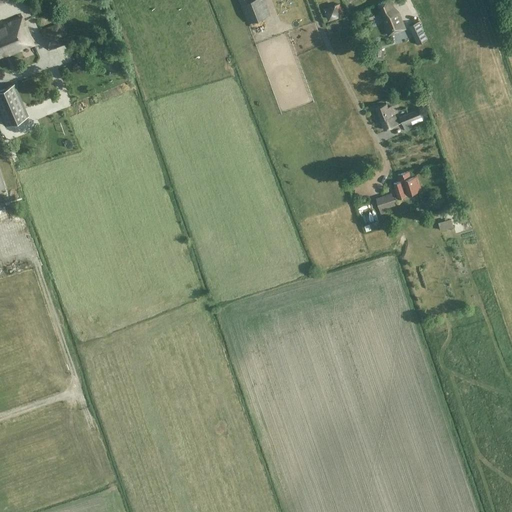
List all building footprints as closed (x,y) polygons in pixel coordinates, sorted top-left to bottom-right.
[(264,0),(250,0),(240,4),(248,23),(270,15),(264,0)] [(396,13),(391,0),(388,0),(378,4),(381,13),(379,14),(388,37),(406,29),(399,12),(396,13)] [(0,58),(33,45),(21,17),(3,25),(4,27),(0,28),(0,58)] [(419,21),(409,26),(417,44),(427,40),(419,21)] [(58,23),(40,30),(49,51),(66,44),(66,43),(58,23)] [(12,85),(0,90),(0,115),(4,126),(26,117),(12,85)] [(398,124),(391,106),(388,107),(386,104),(376,108),(385,130),(398,124)] [(418,109),(399,117),(405,131),(413,128),(413,126),(423,121),(421,117),(418,109)] [(19,131),(7,134),(9,140),(21,136),(19,131)] [(398,175),(400,181),(393,184),(398,200),(408,196),(408,195),(422,190),(417,176),(411,179),(408,171),(398,175)] [(392,193),(376,198),(381,215),(389,212),(387,208),(396,205),(392,193)] [(4,214),(13,211),(11,204),(1,207),(4,214)] [(359,216),(361,225),(372,222),(369,213),(359,216)] [(436,230),(449,227),(447,219),(435,222),(436,230)]
